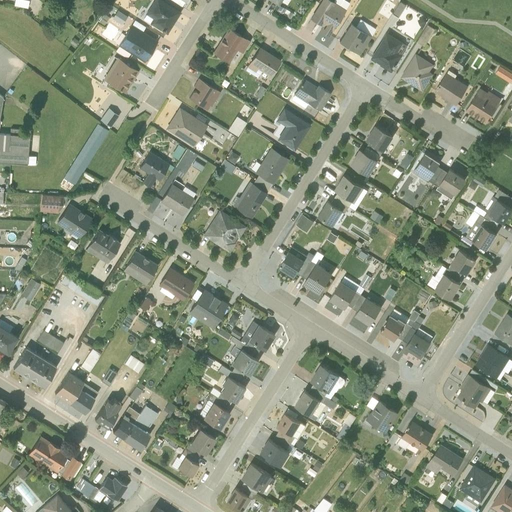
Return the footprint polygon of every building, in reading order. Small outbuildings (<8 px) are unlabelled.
[(162,0),(153,0),(145,12),(146,13),(143,19),(149,23),(150,23),(166,33),(180,12),(162,0)] [(319,29),(329,36),(350,3),(344,0),(333,0),(333,1),(331,0),(320,0),(309,17),(310,18),(309,19),(317,24),(317,23),(321,25),(319,29)] [(127,16),(117,10),(112,18),(121,24),(127,16)] [(108,17),(103,13),(98,21),(103,25),(108,17)] [(117,45),(144,61),(157,40),(142,30),(145,26),(134,19),(117,45)] [(338,41),(359,54),(371,35),(375,28),(360,19),(355,26),(350,22),(338,41)] [(434,29),(427,24),(416,41),(424,46),(434,29)] [(228,28),(213,52),(229,62),(237,49),(241,52),(249,40),(242,37),(228,28)] [(370,57),(392,71),(402,54),(407,46),(402,43),(403,42),(386,31),(370,57)] [(247,67),(245,69),(257,76),(261,70),(270,76),(280,60),(259,46),(246,66),(247,67)] [(205,54),(200,50),(195,57),(200,60),(205,54)] [(433,64),(415,52),(400,76),(422,90),(433,73),(429,71),(433,64)] [(137,71),(116,57),(103,78),(124,91),(137,71)] [(511,70),(501,64),(496,72),(511,82),(511,81),(511,70)] [(456,74),(448,70),(447,72),(446,72),(434,91),(455,104),(456,104),(467,85),(454,77),(456,74)] [(188,98),(207,109),(209,105),(211,106),(217,95),(216,94),(218,90),(198,77),(193,85),(199,89),(197,92),(195,91),(192,91),(188,98)] [(303,79),(293,94),(294,95),(291,99),(304,108),(308,102),(319,109),(330,92),(318,85),(316,88),(303,79)] [(480,87),(466,109),(486,122),(501,99),(488,90),(487,92),(480,87)] [(0,111),(3,97),(0,94),(0,161),(10,162),(9,165),(23,165),(23,163),(35,164),(36,156),(27,155),(29,129),(10,128),(9,134),(0,133),(0,111)] [(193,146),(207,124),(203,122),(206,118),(197,112),(195,116),(179,106),(165,128),(193,146)] [(310,125),(283,107),(275,120),(284,126),(276,139),(294,150),(310,125)] [(118,115),(107,108),(99,119),(110,126),(118,115)] [(239,134),(247,120),(237,114),(228,128),(239,134)] [(74,185),(81,175),(91,181),(94,178),(83,170),(109,131),(97,123),(58,185),(68,191),(73,184),(74,185)] [(380,155),(392,135),(375,125),(376,126),(372,134),(370,133),(366,139),(370,141),(366,146),(380,155)] [(171,155),(177,159),(184,148),(177,144),(171,155)] [(359,148),(350,163),(367,174),(380,155),(366,146),(364,151),(359,148)] [(288,159),(270,147),(254,172),(258,174),(255,178),(269,187),(271,183),(273,184),(288,159)] [(143,182),(149,186),(155,178),(158,179),(168,163),(149,151),(139,167),(148,173),(143,182)] [(407,167),(415,155),(408,151),(401,163),(407,167)] [(238,156),(231,152),(227,159),(234,164),(238,156)] [(427,179),(434,183),(442,168),(437,165),(440,161),(425,152),(413,171),(426,180),(427,179)] [(194,161),(191,165),(200,171),(203,166),(194,161)] [(401,172),(396,168),(392,174),(398,177),(401,172)] [(442,168),(434,183),(438,185),(436,188),(451,198),(464,178),(450,168),(447,171),(442,168)] [(334,197),(349,206),(353,200),(354,201),(364,186),(343,173),(334,189),(338,191),(334,197)] [(482,186),(485,180),(475,175),(468,186),(474,189),(477,183),(482,186)] [(251,217),(267,192),(266,191),(269,187),(255,178),(252,183),(249,181),(239,197),(237,196),(237,197),(236,196),(231,203),(232,204),(232,205),(251,217)] [(192,198),(196,193),(184,186),(182,189),(171,183),(159,201),(160,201),(182,215),(188,204),(193,207),(196,201),(192,198)] [(480,207),(476,212),(497,225),(502,216),(505,218),(511,208),(511,207),(511,205),(511,197),(498,189),(494,196),(492,196),(483,210),(480,207)] [(41,194),(40,210),(58,212),(62,203),(66,203),(66,196),(41,194)] [(327,200),(317,215),(333,225),(342,210),(344,212),(348,206),(334,197),(331,202),(327,200)] [(91,217),(68,202),(56,223),(71,232),(69,235),(76,239),(78,237),(79,237),(91,217)] [(229,251),(234,242),(233,241),(237,234),(239,235),(244,226),(219,210),(204,235),(229,251)] [(476,212),(473,210),(465,222),(471,226),(466,235),(471,238),(471,239),(487,249),(496,233),(493,231),(497,225),(476,212)] [(313,222),(302,214),(295,224),(306,232),(313,222)] [(438,214),(434,221),(439,225),(440,223),(441,224),(444,219),(438,214)] [(452,226),(444,221),(440,228),(457,239),(459,235),(450,229),(452,226)] [(98,230),(85,249),(107,263),(119,243),(115,241),(116,239),(108,234),(107,236),(98,230)] [(330,232),(326,238),(333,243),(337,236),(330,232)] [(418,239),(412,235),(407,242),(414,246),(418,239)] [(415,249),(401,241),(398,245),(412,254),(415,249)] [(279,266),(294,275),(296,272),(301,275),(311,260),(314,255),(309,252),(307,255),(292,246),(289,251),(288,251),(279,266)] [(451,264),(448,268),(459,276),(462,271),(467,274),(476,259),(459,249),(450,263),(451,264)] [(157,264),(135,250),(122,270),(145,284),(157,264)] [(332,272),(311,260),(301,275),(305,278),(303,282),(319,292),(332,272)] [(442,265),(434,276),(433,275),(427,284),(434,288),(434,289),(450,299),(460,283),(456,280),(459,276),(448,268),(442,265)] [(169,266),(158,284),(161,286),(159,290),(171,298),(173,294),(183,300),(194,282),(169,266)] [(352,307),(372,276),(367,273),(365,277),(364,277),(359,285),(344,276),(341,281),(340,280),(329,299),(344,308),(347,304),(352,307)] [(32,276),(22,293),(32,298),(42,282),(32,276)] [(212,327),(228,303),(203,288),(188,312),(212,327)] [(395,291),(390,288),(384,297),(390,300),(395,291)] [(369,324),(381,306),(360,294),(352,307),(357,310),(354,315),(369,324)] [(151,301),(145,296),(138,306),(144,310),(151,301)] [(428,302),(430,308),(437,306),(434,300),(428,302)] [(389,314),(380,329),(394,339),(396,336),(402,339),(418,315),(419,313),(413,309),(408,317),(394,308),(391,314),(389,314)] [(494,333),(511,344),(511,342),(511,316),(506,313),(494,333)] [(232,314),(227,322),(233,326),(238,317),(232,314)] [(424,319),(418,315),(402,339),(408,343),(406,346),(421,355),(429,342),(428,341),(432,336),(418,327),(424,319)] [(12,326),(0,318),(0,348),(7,353),(17,336),(9,330),(12,326)] [(253,321),(240,341),(257,352),(261,347),(264,348),(273,334),(253,321)] [(241,333),(233,328),(229,333),(238,338),(241,333)] [(229,335),(219,329),(217,332),(227,338),(229,335)] [(53,336),(43,330),(36,341),(46,347),(53,336)] [(257,352),(231,335),(229,339),(235,343),(229,352),(233,355),(229,362),(234,365),(231,371),(241,377),(244,371),(249,374),(258,360),(254,357),(257,352)] [(63,342),(53,336),(46,347),(56,354),(63,342)] [(508,372),(511,366),(511,359),(510,358),(510,357),(487,343),(474,364),(497,378),(498,377),(499,379),(505,371),(508,373),(508,372)] [(41,356),(25,347),(13,368),(28,377),(41,356)] [(80,366),(89,372),(101,354),(92,348),(80,366)] [(213,360),(203,354),(199,359),(200,360),(200,361),(209,367),(213,360)] [(143,363),(130,355),(124,363),(137,372),(143,363)] [(28,377),(43,386),(56,365),(41,356),(28,377)] [(339,374),(320,362),(310,379),(314,382),(311,386),(336,402),(338,398),(332,394),(334,391),(336,391),(338,387),(341,386),(344,381),(344,378),(339,375),(339,374)] [(236,402),(245,386),(238,382),(241,377),(229,370),(220,365),(217,370),(226,375),(221,384),(223,385),(220,391),(212,387),(209,392),(228,404),(231,399),(235,402),(236,402)] [(458,396),(474,406),(479,399),(481,400),(482,400),(487,403),(494,391),(489,388),(477,380),(480,375),(471,369),(460,388),(462,389),(458,396)] [(54,392),(69,402),(82,382),(68,371),(54,392)] [(484,377),(482,380),(495,388),(497,385),(484,377)] [(69,402),(84,413),(97,392),(82,382),(69,402)] [(139,382),(129,396),(134,400),(144,386),(139,382)] [(305,389),(295,404),(310,414),(309,415),(316,419),(325,403),(332,408),(336,402),(311,386),(308,391),(305,389)] [(228,404),(209,392),(206,398),(208,399),(199,413),(203,416),(203,417),(220,428),(230,412),(226,409),(228,404)] [(373,408),(370,412),(369,411),(365,418),(386,431),(398,411),(378,399),(378,400),(372,396),(366,404),(373,408)] [(94,419),(107,427),(117,412),(115,411),(120,403),(114,398),(111,401),(107,399),(94,419)] [(157,413),(144,404),(122,438),(139,449),(150,433),(145,430),(157,413)] [(139,413),(128,406),(111,431),(122,438),(139,413)] [(288,408),(285,412),(276,425),(280,428),(276,435),(293,446),(305,425),(295,419),(298,414),(288,408)] [(411,420),(397,443),(405,448),(409,442),(422,450),(433,434),(411,420)] [(205,454),(215,438),(199,428),(189,443),(188,442),(185,448),(198,456),(201,451),(205,454)] [(29,455),(69,479),(80,461),(72,456),(64,467),(60,465),(68,453),(40,435),(29,454),(29,455)] [(296,448),(276,435),(272,441),(268,438),(259,451),(281,465),(290,452),(292,453),(296,448)] [(161,440),(157,438),(156,440),(156,439),(152,445),(158,449),(162,444),(160,442),(161,440)] [(299,439),(295,444),(301,448),(305,443),(299,439)] [(452,474),(463,457),(440,443),(425,466),(436,473),(440,467),(452,474)] [(171,465),(176,469),(178,467),(185,471),(184,472),(188,474),(188,473),(191,475),(198,464),(195,462),(198,456),(185,448),(179,458),(176,456),(171,465)] [(19,461),(13,457),(9,464),(14,468),(19,461)] [(317,461),(313,467),(318,471),(322,465),(317,461)] [(258,488),(262,491),(272,476),(251,462),(241,477),(245,480),(242,484),(256,493),(258,488)] [(496,478),(474,464),(459,488),(468,494),(465,498),(477,505),(480,501),(481,501),(496,478)] [(28,472),(22,467),(16,473),(21,479),(28,472)] [(310,467),(306,472),(314,477),(317,472),(310,467)] [(117,499),(126,485),(114,477),(110,483),(104,480),(99,489),(82,478),(76,486),(81,490),(80,491),(87,496),(87,497),(93,498),(93,497),(98,501),(104,494),(109,496),(110,494),(117,499)] [(511,511),(511,488),(504,483),(490,506),(499,511),(511,511)] [(236,487),(227,501),(242,510),(251,498),(252,498),(256,493),(242,484),(239,489),(236,487)] [(42,507),(36,511),(71,511),(56,494),(41,507),(42,507)] [(325,511),(331,503),(323,498),(313,509),(311,511),(325,511)]
